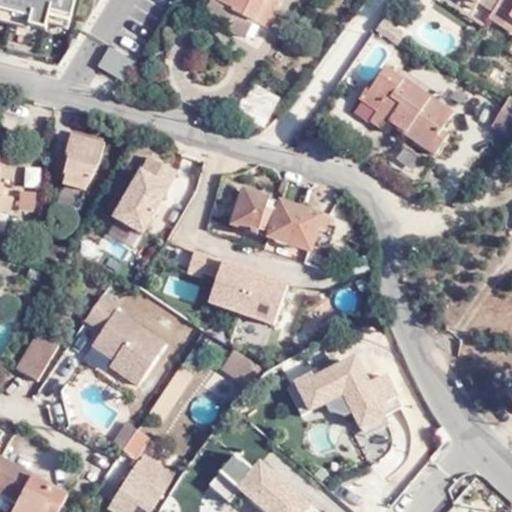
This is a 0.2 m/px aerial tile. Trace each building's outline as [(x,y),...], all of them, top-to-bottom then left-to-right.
[(0,0),(0,2),(1,0),(6,0),(31,5),(31,19),(46,22),(52,5),(67,12),(68,0),(0,0)] [(230,17),(235,8),(239,4),(230,0),(204,0),(203,2),(230,17)] [(230,0),(239,4),(235,8),(266,24),(278,0),(230,0)] [(492,12),(500,0),(462,0),(472,7),(475,1),(492,12)] [(511,0),(500,0),(492,12),(511,25),(511,0)] [(511,25),(492,12),(486,20),(511,37),(511,25)] [(109,44),(97,66),(125,81),(137,59),(109,44)] [(449,117),(376,76),(367,93),(361,91),(352,105),(373,117),(365,133),(385,144),(390,132),(433,155),(442,136),(439,133),(449,117)] [(242,103),(267,118),(280,98),(255,82),(242,103)] [(511,131),(511,103),(508,101),(488,127),(507,139),(511,131)] [(107,146),(73,136),(66,155),(72,156),(67,173),(68,174),(67,185),(87,191),(100,167),(107,146)] [(0,162),(5,139),(0,138),(0,213),(2,214),(6,195),(13,198),(18,180),(11,179),(14,166),(0,162)] [(18,143),(5,139),(0,162),(14,166),(18,143)] [(145,235),(180,172),(149,155),(114,218),(145,235)] [(230,204),(235,189),(205,181),(201,196),(230,204)] [(20,188),(18,210),(42,211),(43,190),(20,188)] [(233,226),(251,231),(263,197),(245,192),(233,226)] [(263,197),(251,231),(260,234),(270,199),(263,197)] [(325,220),(278,205),(267,236),(315,250),(325,220)] [(201,284),(196,299),(276,325),(291,280),(197,248),(186,279),(201,284)] [(118,305),(101,293),(84,319),(100,332),(90,344),(112,360),(108,365),(137,385),(165,343),(115,309),(118,305)] [(0,321),(0,356),(15,329),(0,321)] [(39,381),(59,348),(38,337),(19,369),(39,381)] [(204,355),(196,349),(188,364),(193,369),(204,355)] [(287,384),(303,417),(321,408),(350,469),(400,445),(386,416),(405,407),(388,370),(373,378),(360,350),(287,384)] [(250,394),(266,376),(237,356),(228,368),(239,377),(236,383),(250,394)] [(123,442),(137,422),(127,415),(112,435),(123,442)] [(151,429),(139,421),(123,442),(135,451),(151,429)] [(306,511),(307,511),(317,500),(263,455),(254,465),(238,452),(220,472),(242,490),(223,511),(306,511)] [(59,511),(68,498),(1,458),(0,459),(0,488),(19,500),(12,511),(59,511)] [(134,475),(163,493),(173,477),(144,460),(134,475)] [(150,511),(152,510),(165,494),(163,493),(134,475),(109,511),(150,511)]
